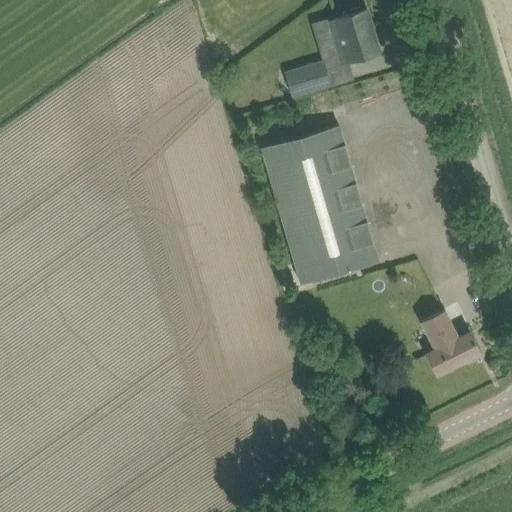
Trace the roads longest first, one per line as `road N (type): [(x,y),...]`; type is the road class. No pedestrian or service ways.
road 1 (unclassified): [(511,255),(436,0)]
road 2 (tertiary): [(301,511),(511,400)]
